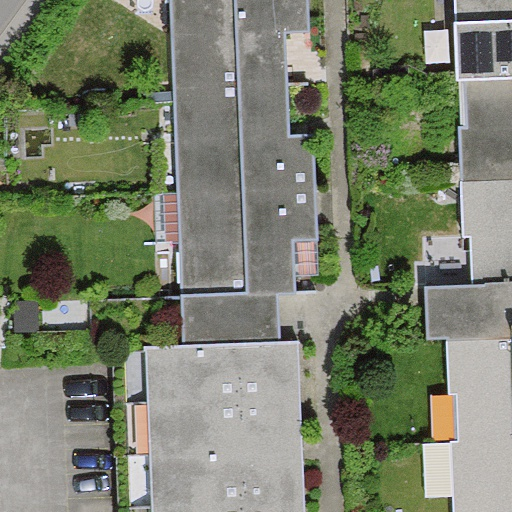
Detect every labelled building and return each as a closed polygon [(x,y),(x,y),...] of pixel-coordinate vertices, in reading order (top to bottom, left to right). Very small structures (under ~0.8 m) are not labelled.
[(180,0),(182,84),(289,81),(288,28),(311,27),(310,0),(180,0)] [(511,0),(453,0),(454,33),(511,31),(511,0)] [(511,31),(454,33),(456,88),(464,87),(511,85),(511,31)] [(185,199),(320,196),(318,145),(291,145),(289,81),(182,84),(185,199)] [(511,85),(464,87),(466,190),(511,189),(511,85)] [(511,189),(466,190),(468,293),(511,292),(511,189)] [(185,199),(187,304),(291,301),(289,243),(321,242),(320,196),(185,199)] [(511,292),(468,293),(433,295),(434,355),(457,354),(511,353),(511,292)] [(291,301),(187,304),(189,359),(293,354),(291,301)] [(511,446),(511,353),(457,354),(457,446),(511,446)] [(189,359),(144,362),(151,494),(300,486),(293,354),(189,359)] [(511,511),(511,446),(457,446),(456,511),(511,511)] [(300,511),(300,486),(151,494),(151,511),(300,511)]
